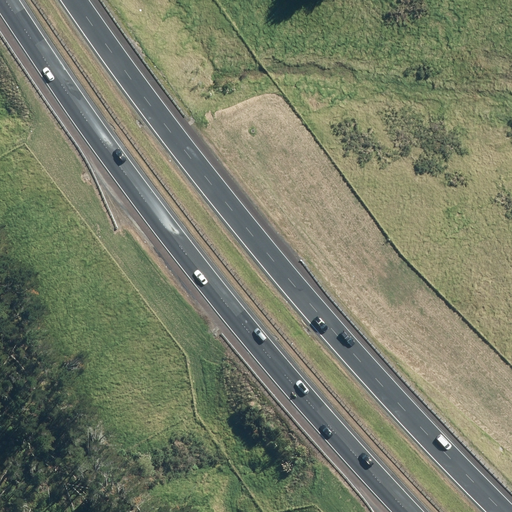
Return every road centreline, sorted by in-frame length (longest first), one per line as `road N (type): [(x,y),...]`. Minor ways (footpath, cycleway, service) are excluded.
road 1 (motorway): [(77,0),(137,91),(300,293),(509,511)]
road 2 (motorway): [(408,511),(98,125),(13,0)]
